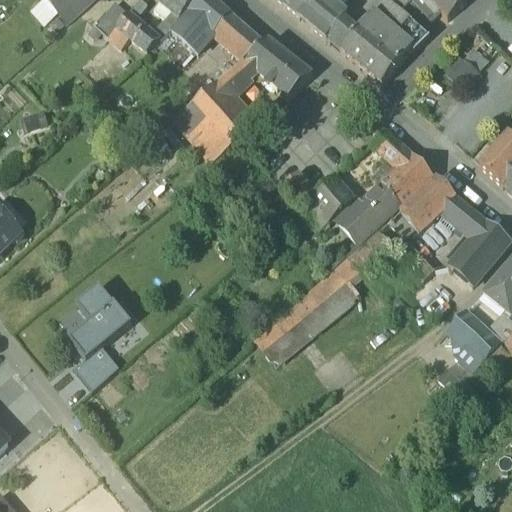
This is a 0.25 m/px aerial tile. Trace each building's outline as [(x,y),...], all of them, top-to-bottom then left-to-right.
[(42,0),(60,20),(67,13),(81,0),(42,0)] [(81,0),(67,13),(76,22),(100,0),(81,0)] [(199,0),(166,0),(160,7),(179,24),(199,0)] [(199,0),(179,24),(169,35),(172,38),(196,57),(212,38),(229,19),(206,0),(199,0)] [(270,0),(284,10),(292,0),(270,0)] [(321,0),(292,0),(284,10),(310,32),(330,7),(321,0)] [(409,7),(401,0),(389,0),(386,3),(401,16),(409,7)] [(466,5),(460,0),(426,0),(447,22),(466,5)] [(385,3),(373,19),(362,31),(385,52),(393,40),(388,35),(403,18),(385,3)] [(140,4),(132,13),(137,17),(145,8),(140,4)] [(96,28),(108,40),(115,32),(127,19),(114,7),(96,28)] [(361,31),(330,7),(310,32),(341,56),(361,31)] [(418,14),(409,7),(401,16),(409,23),(410,22),(415,18),(418,14)] [(137,17),(132,13),(127,19),(135,25),(139,19),(137,17)] [(419,22),(415,18),(410,22),(415,27),(419,22)] [(135,25),(127,19),(115,32),(146,57),(159,45),(135,25)] [(229,19),(212,38),(244,66),(264,50),(229,19)] [(362,31),(361,31),(341,56),(341,57),(381,90),(398,69),(382,57),(386,52),(385,52),(362,31)] [(420,33),(404,49),(411,54),(409,56),(412,58),(429,41),(420,33)] [(404,49),(393,40),(385,52),(386,52),(382,57),(398,69),(408,62),(412,58),(409,56),(411,54),(404,49)] [(244,66),(243,67),(253,74),(254,75),(286,100),(310,80),(267,47),(244,66)] [(451,80),(466,92),(478,76),(464,64),(451,80)] [(243,67),(219,88),(218,88),(200,104),(214,120),(233,103),(251,79),(254,75),(253,74),(243,67)] [(233,103),(214,120),(200,104),(186,116),(173,128),(208,168),(215,164),(257,128),(233,103)] [(412,161),(384,136),(379,141),(378,140),(370,147),(398,174),(412,161)] [(511,141),(507,137),(479,169),(500,189),(511,175),(511,141)] [(430,181),(412,161),(398,174),(380,189),(398,209),(430,181)] [(511,175),(500,189),(511,199),(511,175)] [(315,197),(297,177),(283,189),(302,210),(308,204),(315,197)] [(346,198),(332,182),(315,197),(308,204),(328,226),(335,219),(340,224),(361,206),(355,199),(350,203),(346,198)] [(454,201),(436,182),(399,216),(416,235),(442,212),(454,201)] [(398,209),(380,189),(361,206),(340,224),(360,246),(400,211),(398,209)] [(484,225),(455,201),(454,201),(442,212),(456,223),(473,238),(484,225)] [(0,255),(11,245),(17,246),(22,241),(22,235),(17,229),(12,229),(0,216),(0,255)] [(416,235),(399,216),(377,236),(388,248),(422,285),(434,274),(406,244),(416,235)] [(509,245),(484,225),(473,238),(448,267),(471,289),(509,245)] [(388,248),(377,236),(364,247),(355,256),(354,255),(346,263),(358,276),(376,260),(376,259),(388,248)] [(422,285),(388,248),(376,259),(376,260),(410,297),(422,285)] [(511,264),(484,297),(484,299),(498,310),(509,317),(511,313),(511,264)] [(78,312),(91,327),(112,310),(99,295),(78,312)] [(69,346),(87,368),(101,356),(130,332),(112,310),(91,327),(69,346)] [(487,337),(464,316),(446,336),(481,367),(499,348),(487,337)] [(511,323),(511,324),(505,319),(487,337),(499,348),(506,340),(507,342),(510,339),(511,337),(511,323)] [(91,397),(117,375),(101,356),(87,368),(75,378),(91,397)] [(17,511),(1,493),(0,494),(0,511),(17,511)]
